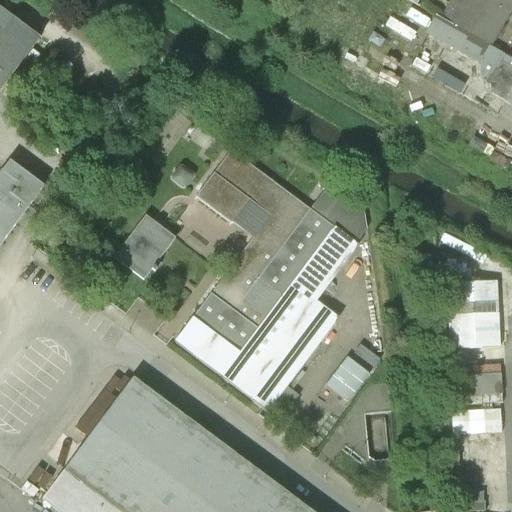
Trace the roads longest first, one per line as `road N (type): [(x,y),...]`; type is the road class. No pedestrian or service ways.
road 1 (unclassified): [(99,358),(130,353),(346,511)]
road 2 (unclassified): [(99,358),(26,459),(0,441)]
road 3 (unclassified): [(0,372),(39,317),(99,358)]
